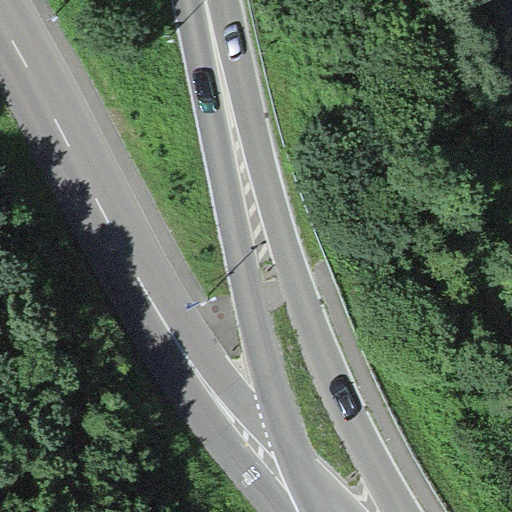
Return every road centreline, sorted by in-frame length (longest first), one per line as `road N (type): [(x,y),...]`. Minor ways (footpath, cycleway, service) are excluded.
road 1 (primary): [(355,503),(278,466),(186,360),(0,18)]
road 2 (trunk): [(207,0),(274,289),(355,503)]
